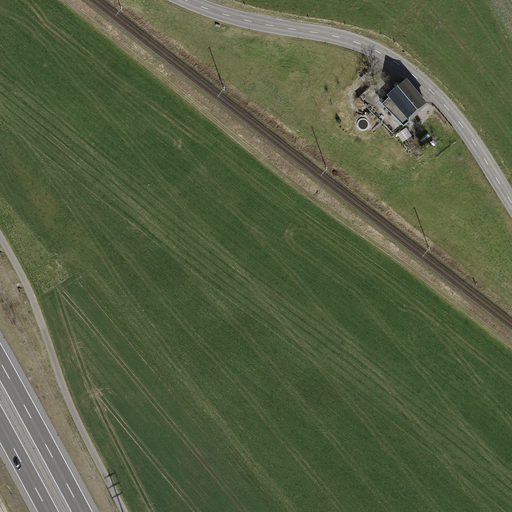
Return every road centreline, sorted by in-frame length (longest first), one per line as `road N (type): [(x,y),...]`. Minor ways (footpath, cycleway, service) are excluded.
road 1 (track): [(511,346),(70,0)]
road 2 (tertiary): [(511,201),(456,116),(394,60),(356,42),(185,0)]
road 3 (track): [(124,511),(0,235)]
road 4 (motorway): [(82,511),(0,361)]
